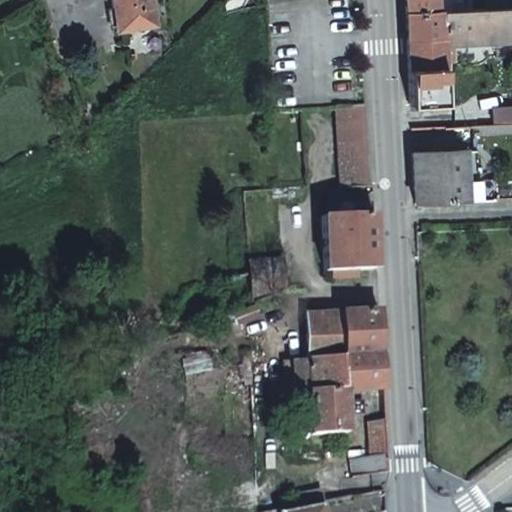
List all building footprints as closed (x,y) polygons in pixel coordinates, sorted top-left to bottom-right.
[(109,0),(114,30),(155,22),(150,0),(109,0)] [(403,0),(404,9),(441,8),(441,10),(459,10),(459,0),(442,1),(441,0),(403,0)] [(511,7),(485,8),(459,10),(441,10),(442,36),(443,45),(451,44),(511,39),(511,7)] [(441,8),(404,9),(405,37),(442,36),(441,10),(441,8)] [(442,36),(405,37),(409,108),(445,106),(443,63),(443,45),(442,36)] [(451,44),(443,45),(443,63),(452,62),(451,44)] [(511,93),(491,94),(492,123),(511,122),(511,93)] [(368,185),(363,105),(334,107),(338,186),(368,185)] [(411,151),(414,203),(474,201),(472,148),(411,151)] [(374,212),(372,185),(368,185),(338,186),(338,187),(339,196),(327,196),(328,214),(374,212)] [(377,267),(374,212),(328,214),(320,214),(321,222),(321,224),(323,270),(332,269),(332,276),(352,276),(352,269),(377,267)] [(278,262),(247,265),(248,274),(250,304),(280,293),(278,262)] [(383,388),(379,309),(305,314),(310,434),(342,432),(344,390),(383,388)] [(387,489),(384,419),(366,423),(368,464),(364,466),(366,493),(383,490),(387,489)] [(323,511),(321,502),(282,510),(282,511),(323,511)]
